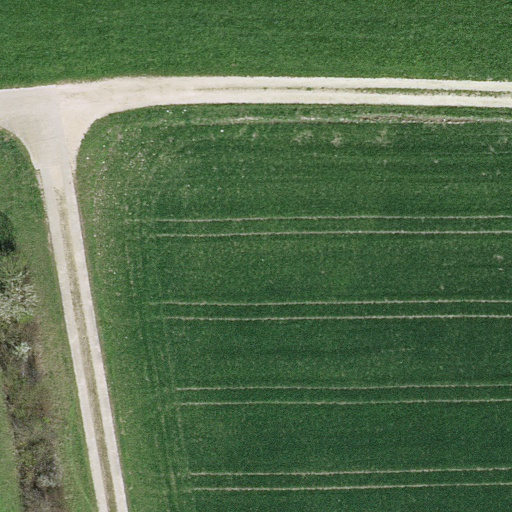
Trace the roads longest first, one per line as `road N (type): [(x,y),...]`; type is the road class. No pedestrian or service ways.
road 1 (track): [(0,108),(176,100),(511,106)]
road 2 (track): [(33,107),(99,511)]
